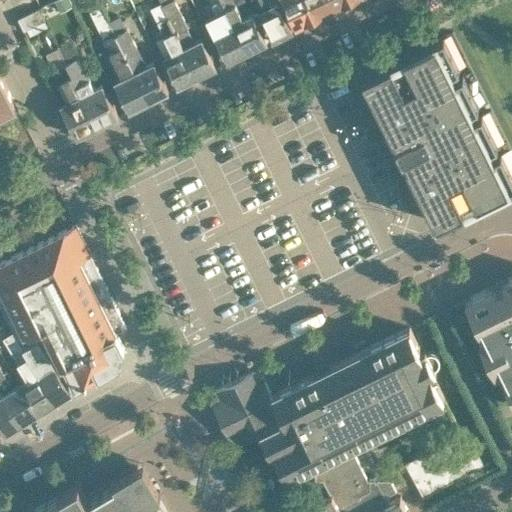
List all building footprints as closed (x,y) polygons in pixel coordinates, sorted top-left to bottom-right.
[(159,0),(161,4),(162,3),(167,13),(166,13),(167,16),(168,16),(198,74),(216,65),(202,37),(193,41),(185,25),(187,24),(175,0),(159,0)] [(209,0),(223,27),(214,32),(228,59),(247,50),(222,0),(209,0)] [(222,0),(247,50),(267,40),(253,12),(243,17),(236,2),(240,0),(222,0)] [(253,0),(272,37),(292,27),(279,0),(271,4),(268,0),(253,0)] [(283,0),(296,26),(315,16),(306,0),(283,0)] [(306,0),(315,16),(334,7),(330,0),(306,0)] [(150,98),(116,33),(109,19),(108,19),(101,4),(90,9),(124,76),(115,80),(129,108),(150,98)] [(39,7),(18,17),(24,29),(45,19),(39,7)] [(168,16),(167,16),(158,20),(173,51),(164,56),(178,84),(198,74),(168,16)] [(116,33),(150,98),(168,89),(154,61),(146,65),(127,27),(116,33)] [(511,183),(511,148),(453,30),(363,74),(436,222),(511,183)] [(70,38),(57,44),(58,46),(58,45),(98,124),(118,114),(103,82),(94,87),(79,55),(70,38)] [(58,45),(58,46),(46,51),(69,99),(61,103),(77,134),(98,124),(58,45)] [(0,113),(16,105),(0,73),(0,113)] [(0,305),(8,318),(13,329),(23,344),(49,332),(53,341),(47,344),(64,371),(74,388),(120,360),(124,347),(116,331),(127,326),(120,311),(84,239),(76,223),(27,248),(2,262),(0,258),(0,305)] [(511,275),(510,276),(502,280),(504,284),(495,289),(493,284),(465,298),(484,336),(485,338),(482,345),(484,348),(483,348),(490,363),(491,362),(493,366),(500,368),(501,369),(500,370),(511,393),(511,275)] [(410,326),(358,351),(273,393),(264,374),(256,372),(254,368),(216,387),(218,390),(215,398),(212,400),(231,437),(234,436),(242,439),(261,429),(272,451),(276,449),(287,473),(315,460),(316,477),(323,477),(331,492),(294,511),(409,511),(400,495),(385,503),(382,496),(397,488),(391,477),(368,478),(350,443),(444,396),(432,372),(436,370),(435,367),(436,366),(438,364),(440,362),(440,359),(439,356),(438,353),(435,351),(433,350),(430,350),(427,351),(425,348),(422,350),(410,326)] [(13,329),(3,336),(29,377),(22,381),(40,410),(56,400),(25,348),(23,344),(13,329)] [(35,342),(26,348),(23,344),(25,348),(56,400),(72,390),(54,362),(49,365),(35,342)] [(0,387),(21,421),(37,411),(19,382),(13,386),(0,365),(0,387)] [(0,423),(5,431),(21,421),(0,387),(0,423)] [(224,511),(174,425),(82,480),(80,477),(60,489),(56,491),(54,492),(49,495),(33,505),(32,503),(15,511),(224,511)] [(405,462),(406,463),(424,495),(484,463),(465,429),(405,462)]
